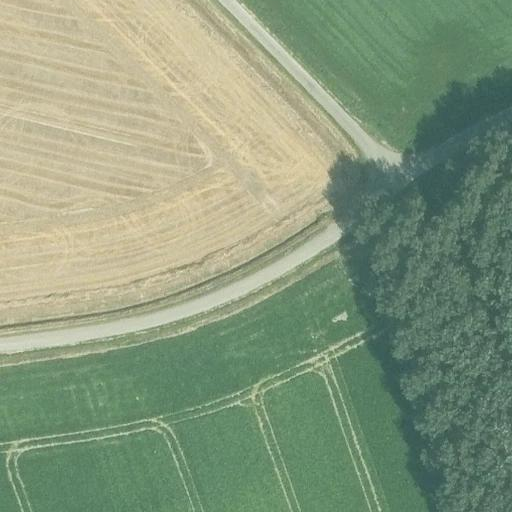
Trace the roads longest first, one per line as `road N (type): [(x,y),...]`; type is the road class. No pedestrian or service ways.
road 1 (unclassified): [(398,182),(285,265),(213,299),(153,320),(0,344)]
road 2 (unclassified): [(398,182),(224,0)]
road 3 (unclassified): [(511,113),(398,182)]
